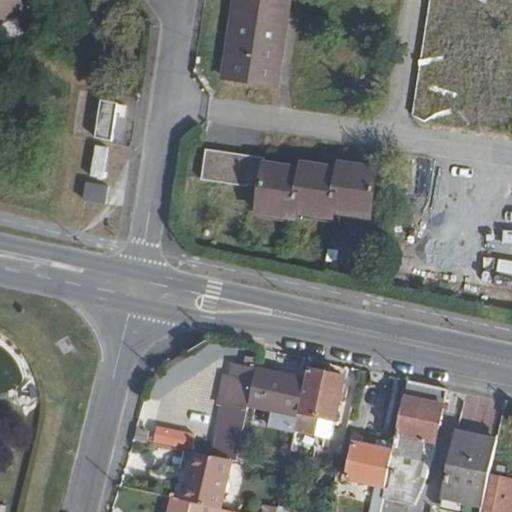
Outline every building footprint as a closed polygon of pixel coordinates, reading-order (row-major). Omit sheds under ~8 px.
[(0,0),(0,25),(29,10),(23,0),(0,0)] [(281,82),(294,0),(238,0),(227,74),(281,82)] [(511,0),(445,0),(443,18),(511,28),(511,0)] [(116,133),(121,104),(103,103),(99,130),(116,133)] [(105,177),(109,148),(97,146),(93,175),(105,177)] [(376,216),(383,165),(348,160),(347,166),(309,160),(308,165),(273,161),(269,154),(214,147),(209,175),(267,184),(264,210),(300,216),(301,211),(340,217),(341,211),(376,216)] [(106,202),(109,186),(87,183),(84,199),(106,202)] [(222,400),(229,402),(232,402),(241,365),(232,362),(222,400)] [(229,402),(224,421),(241,449),(251,404),(259,369),(241,365),(232,402),(229,402)] [(259,369),(251,404),(299,415),(300,413),(308,379),(259,369)] [(309,370),(308,379),(300,413),(337,422),(346,380),(309,370)] [(431,472),(448,390),(410,382),(397,442),(394,452),(384,499),(384,500),(392,502),(402,454),(422,458),(419,470),(431,472)] [(241,449),(224,421),(215,460),(229,463),(238,465),(241,449)] [(482,511),(499,436),(459,427),(444,500),(465,504),(464,511),(482,511)] [(150,446),(191,448),(192,430),(151,428),(150,446)] [(140,429),(136,440),(144,441),(148,430),(140,429)] [(394,452),(397,442),(378,438),(376,449),(394,452)] [(377,496),(384,499),(394,452),(376,449),(356,445),(347,479),(380,485),(377,496)] [(194,454),(182,503),(216,511),(229,463),(215,460),(194,454)] [(511,511),(511,481),(493,478),(486,511),(511,511)] [(464,511),(465,504),(444,500),(442,511),(464,511)] [(182,503),(174,502),(171,511),(217,511),(216,511),(182,503)] [(291,511),(264,503),(261,511),(291,511)]
